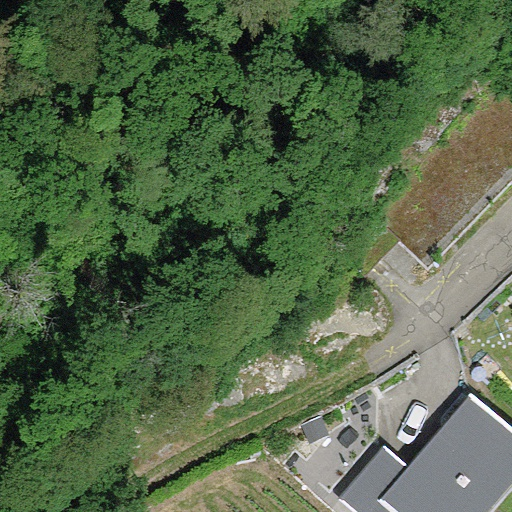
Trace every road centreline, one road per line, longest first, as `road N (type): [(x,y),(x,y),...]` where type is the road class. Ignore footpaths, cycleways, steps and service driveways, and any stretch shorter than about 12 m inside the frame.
road 1 (track): [(108,511),(192,456),(399,345)]
road 2 (residential): [(511,247),(399,345)]
